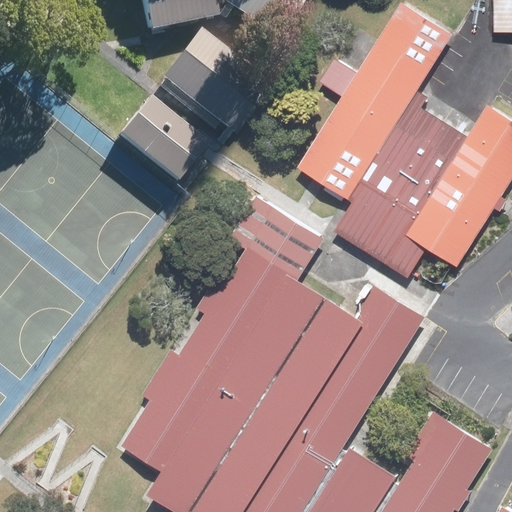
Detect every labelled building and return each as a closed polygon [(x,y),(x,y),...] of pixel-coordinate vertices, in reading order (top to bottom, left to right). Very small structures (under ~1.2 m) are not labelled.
[(134,0),(141,36),(207,23),(202,0),(134,0)] [(297,0),(226,0),(219,11),(274,48),(303,4),(297,0)] [(511,109),(499,101),(477,136),(419,100),(463,30),(413,0),(406,0),(364,70),(341,56),(328,77),(351,92),(306,164),(359,197),(339,230),(417,278),(437,246),(465,263),(511,187),(511,109)] [(511,0),(498,0),(498,28),(511,28),(511,0)] [(191,45),(159,87),(212,126),(243,84),(191,45)] [(152,94),(120,134),(177,180),(209,140),(152,94)] [(192,511),(454,511),(495,445),(441,412),(406,471),(355,440),(432,313),(381,282),(366,307),(309,273),(331,235),(263,194),(238,236),(251,244),(131,444),(171,468),(157,491),(192,511)]
